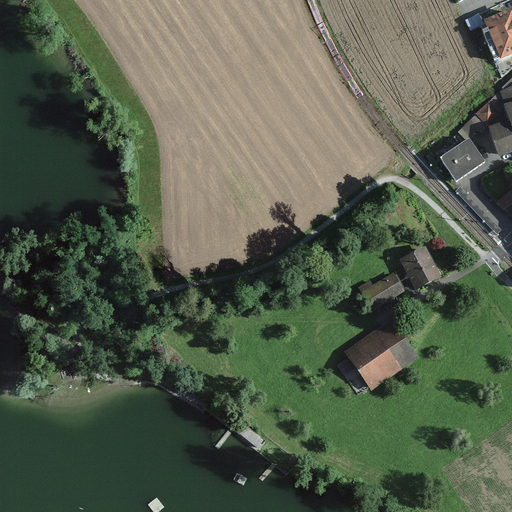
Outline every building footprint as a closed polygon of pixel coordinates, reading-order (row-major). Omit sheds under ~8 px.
[(511,12),(487,24),(502,60),(511,55),(511,12)] [(511,89),(504,93),(511,115),(511,124),(496,130),(507,161),(511,159),(511,89)] [(468,143),(442,161),(456,181),(482,164),(468,143)] [(511,189),(509,186),(493,202),(508,217),(511,212),(511,189)] [(456,192),(497,236),(502,231),(461,188),(456,192)] [(424,251),(403,263),(418,289),(439,278),(424,251)] [(401,292),(393,277),(364,293),(373,308),(401,292)] [(348,355),(372,388),(414,358),(393,328),(380,337),(378,334),(348,355)] [(243,416),(235,425),(261,447),(269,437),(243,416)]
